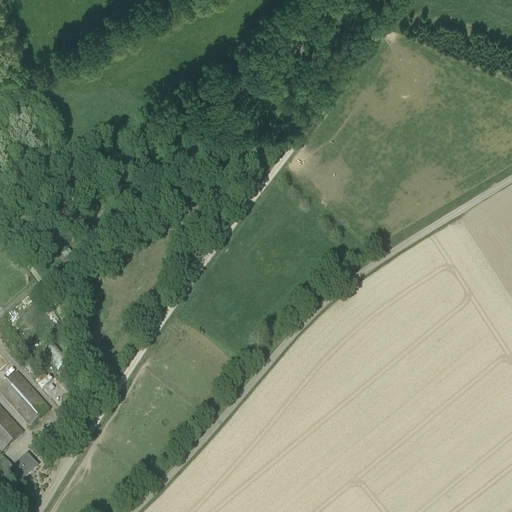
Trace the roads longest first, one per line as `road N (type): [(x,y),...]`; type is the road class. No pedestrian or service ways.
road 1 (track): [(402,0),(178,297),(82,446)]
road 2 (track): [(0,225),(70,337),(73,389),(60,439)]
